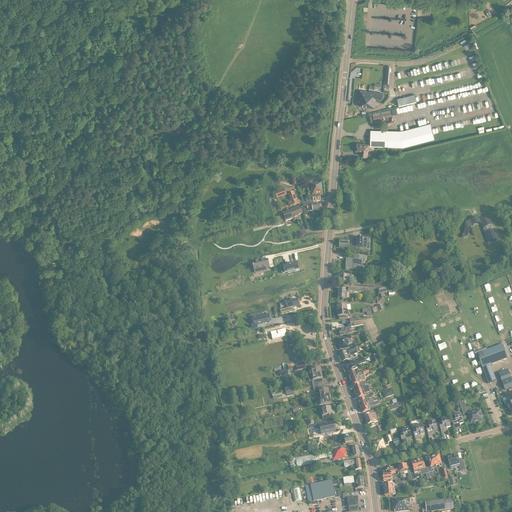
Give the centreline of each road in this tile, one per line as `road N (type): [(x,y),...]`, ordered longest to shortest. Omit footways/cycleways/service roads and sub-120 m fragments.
road 1 (secondary): [(369,463),(324,325),(351,0)]
road 2 (unknown): [(150,0),(35,160),(0,185)]
road 3 (residential): [(369,463),(511,425)]
